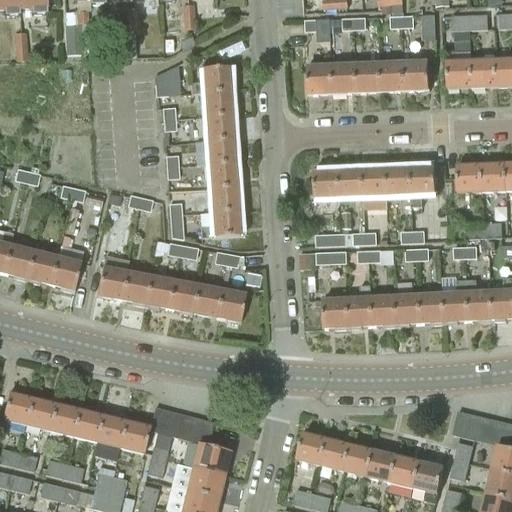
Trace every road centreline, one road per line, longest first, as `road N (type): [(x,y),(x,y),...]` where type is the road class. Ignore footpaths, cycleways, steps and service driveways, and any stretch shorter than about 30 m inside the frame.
road 1 (tertiary): [(283,378),(210,372),(0,325)]
road 2 (residential): [(270,138),(511,130)]
road 3 (residential): [(283,378),(270,138)]
road 4 (tertiary): [(511,370),(435,379),(283,378)]
road 5 (residential): [(270,138),(262,0)]
road 6 (residential): [(254,511),(283,378)]
